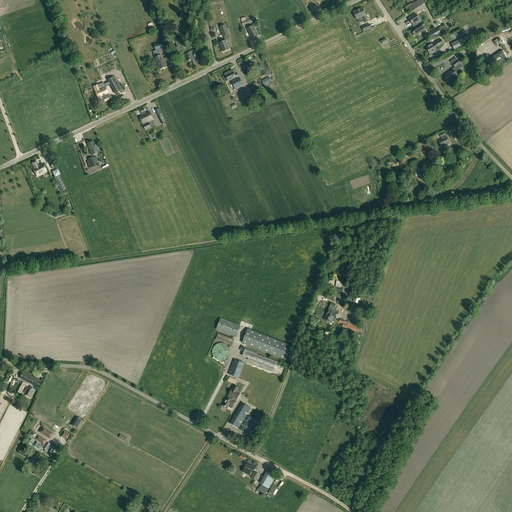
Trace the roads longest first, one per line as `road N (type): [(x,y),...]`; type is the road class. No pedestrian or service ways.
road 1 (unclassified): [(255,456),(93,369),(0,363)]
road 2 (unclassified): [(0,167),(215,66)]
road 3 (unclassified): [(511,177),(459,119),(376,0)]
road 4 (unclassified): [(215,66),(357,0)]
